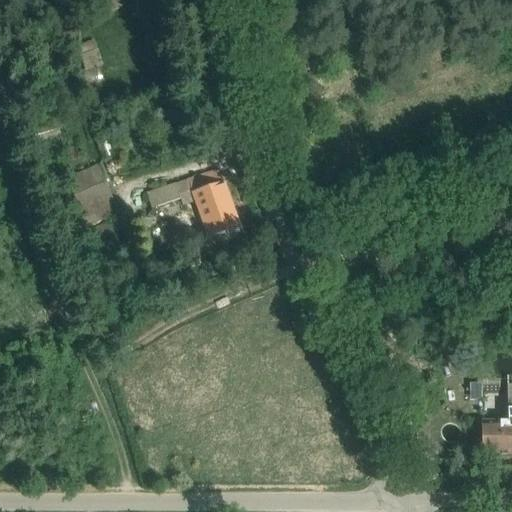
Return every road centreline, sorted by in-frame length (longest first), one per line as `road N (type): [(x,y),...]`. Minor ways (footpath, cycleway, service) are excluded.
road 1 (unclassified): [(410,498),(240,122),(228,0)]
road 2 (unclassified): [(0,499),(410,498)]
road 3 (track): [(303,270),(511,236)]
